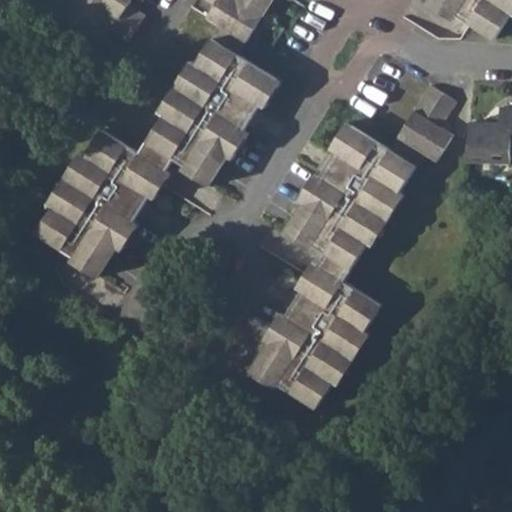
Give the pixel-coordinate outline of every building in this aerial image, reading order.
[(67,261),(96,278),(116,245),(121,248),(136,223),(131,220),(146,195),(151,199),(167,172),(163,169),(171,156),(182,165),(179,170),(208,188),(224,160),(229,162),(246,135),(242,132),(257,106),(262,109),(280,83),(236,57),(271,0),(201,0),(212,6),(204,19),(215,26),(192,63),(187,60),(154,112),(158,115),(136,150),(98,127),(82,153),(76,149),(44,200),(49,204),(33,229),(72,254),(67,261)] [(76,0),(64,20),(102,45),(111,31),(129,42),(146,16),(129,5),(131,0),(76,0)] [(465,19),(489,35),(505,11),(510,14),(511,11),(511,0),(428,0),(426,4),(461,25),(465,19)] [(286,32),(312,48),(329,22),(302,6),(286,32)] [(363,80),(389,96),(405,68),(379,54),(363,80)] [(412,113),(398,138),(424,152),(436,160),(452,134),(440,126),(456,100),(429,85),(412,113)] [(511,108),(501,108),(500,123),(473,122),(470,161),(511,163),(511,108)] [(371,246),(403,193),(399,191),(424,152),(398,138),(389,152),(346,124),(330,151),(335,154),(319,180),(314,177),(299,202),(303,205),(285,236),(310,252),(313,247),(323,254),(316,266),(312,263),(295,289),(300,291),(285,317),(280,314),(265,340),(270,342),(252,373),(277,389),(279,384),(316,407),(331,382),(338,386),(370,333),(365,330),(381,304),(342,280),(366,242),(371,246)]
